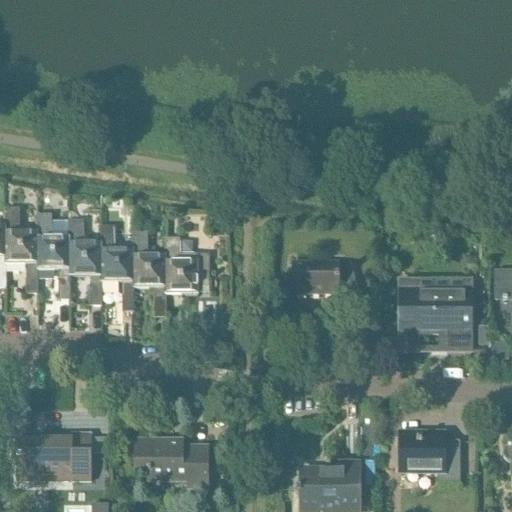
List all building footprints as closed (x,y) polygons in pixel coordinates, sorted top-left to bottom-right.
[(37,297),(37,273),(36,233),(36,217),(36,234),(19,234),(19,211),(4,211),(4,228),(5,228),(4,267),(6,267),(25,267),(25,297),(37,297)] [(70,303),(70,279),(69,279),(69,240),(68,240),(51,240),(51,217),(36,217),(36,233),(37,273),(57,273),(57,303),(70,303)] [(68,223),(68,240),(69,240),(69,279),(70,279),(90,279),(90,309),(102,309),(102,285),(101,285),(101,246),(100,246),(83,246),(83,223),(68,223)] [(134,314),(134,291),(133,291),(133,252),(132,252),(115,252),(115,229),(100,229),(100,246),(101,246),(101,285),(102,285),(122,285),(122,315),(134,314)] [(132,235),(132,252),(133,252),(133,291),(134,291),(154,291),(153,320),(166,321),(166,297),(165,297),(165,257),(164,258),(147,258),(147,235),(132,235)] [(209,256),(179,256),(179,241),(164,241),(164,258),(165,257),(165,297),(166,297),(198,297),(198,293),(209,293),(209,256)] [(340,264),(292,264),(292,297),(340,297),(340,292),(356,288),(351,269),(340,269),(340,264)] [(511,273),(494,274),(494,303),(511,303),(511,273)] [(408,291),(399,291),(399,314),(408,314),(408,315),(408,325),(399,325),(399,352),(417,352),(417,337),(447,337),(447,352),(471,352),(471,304),(471,292),(449,292),(449,291),(408,291)] [(489,329),(479,329),(479,348),(489,348),(489,329)] [(509,345),(491,345),(491,363),(509,363),(509,345)] [(508,464),(511,464),(511,481),(511,432),(507,432),(507,449),(504,451),(503,454),(503,458),(505,462),(508,464)] [(15,442),(15,456),(21,456),(21,483),(91,483),(91,435),(71,435),(72,442),(15,442)] [(437,478),(437,486),(460,486),(460,443),(445,443),(445,435),(399,435),(399,478),(437,478)] [(186,487),(186,493),(207,493),(207,449),(182,449),(182,443),(135,443),(135,477),(146,477),(146,487),(186,487)] [(300,472),(299,511),(359,511),(359,466),(339,466),(339,472),(300,472)]
